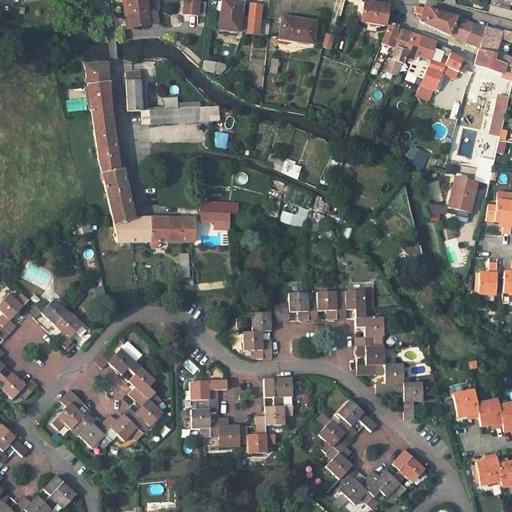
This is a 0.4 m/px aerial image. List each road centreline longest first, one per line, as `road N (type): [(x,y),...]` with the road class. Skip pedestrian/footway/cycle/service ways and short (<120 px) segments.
road 1 (residential): [(89,511),(83,484),(23,422),(118,319),(136,315),(182,324),(237,370),(346,377),(445,465)]
road 2 (residential): [(142,206),(103,0)]
